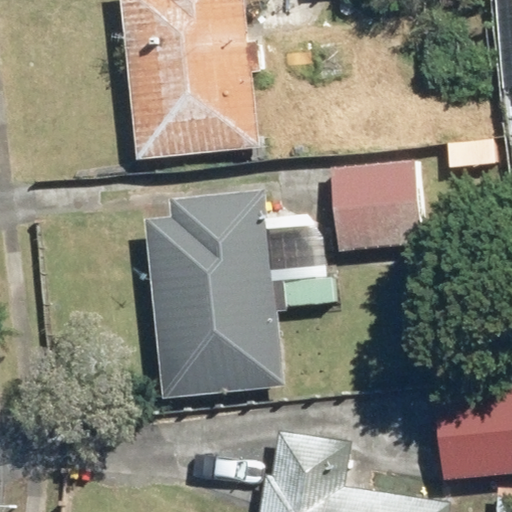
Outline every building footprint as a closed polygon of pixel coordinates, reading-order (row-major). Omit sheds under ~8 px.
[(137,0),(154,158),(266,147),(251,0),(137,0)] [(340,176),(349,246),(421,237),(412,167),(340,176)] [(183,399),(289,388),(269,202),(164,213),(183,399)] [(476,396),(361,399),(364,487),(479,483),(476,396)] [(450,511),(451,509),(349,492),(353,447),(288,441),(284,481),(280,481),(274,511),(450,511)]
